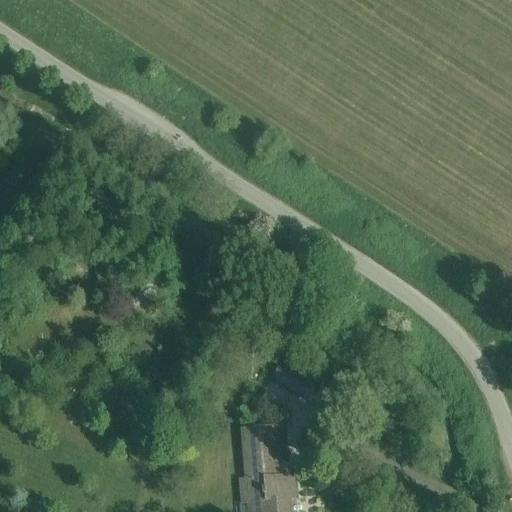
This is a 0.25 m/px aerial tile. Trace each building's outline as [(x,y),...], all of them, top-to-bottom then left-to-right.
[(82,239),(68,264),(86,274),(100,249),(82,239)] [(162,274),(182,287),(190,275),(171,262),(162,274)] [(236,321),(265,339),(278,318),(250,300),(236,321)] [(312,406),(322,390),(323,389),(283,363),(272,379),(312,406)] [(368,395),(342,379),(331,396),(358,412),(368,395)] [(290,511),(289,501),(294,500),(292,476),(280,477),(276,428),(243,431),(247,481),(241,482),(243,504),(254,503),(255,511),(290,511)]
